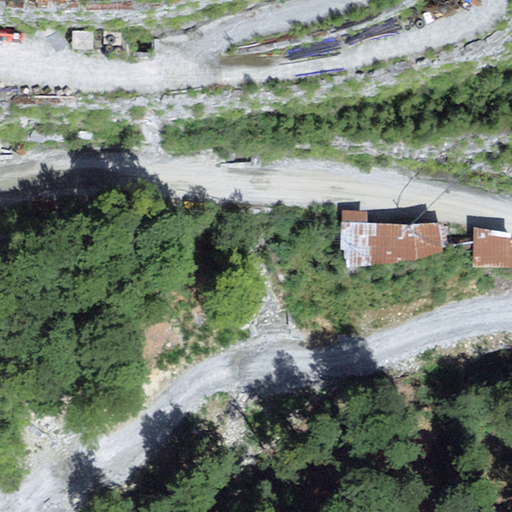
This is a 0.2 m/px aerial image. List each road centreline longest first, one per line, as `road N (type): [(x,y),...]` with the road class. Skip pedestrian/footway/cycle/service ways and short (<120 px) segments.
road 1 (track): [(511,219),(233,165),(0,187)]
road 2 (track): [(0,53),(297,68),(415,42),(496,0)]
road 3 (track): [(172,66),(233,23),(326,0)]
